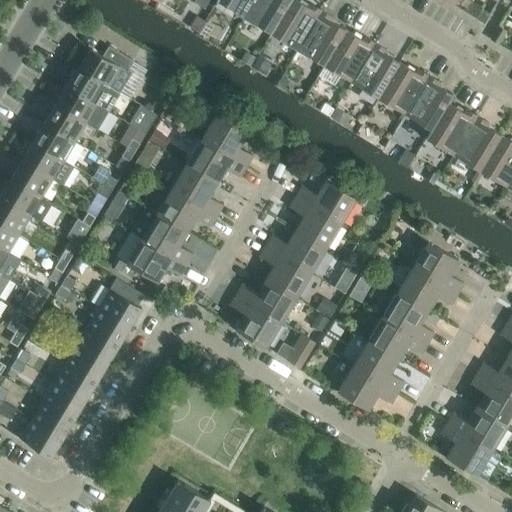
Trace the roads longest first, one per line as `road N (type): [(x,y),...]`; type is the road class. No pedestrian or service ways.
road 1 (residential): [(0,468),(32,488),(76,477),(164,327),(186,323)]
road 2 (residential): [(393,452),(186,323)]
road 3 (residential): [(393,452),(491,290)]
road 4 (residential): [(186,323),(278,161)]
road 5 (residential): [(511,94),(477,74),(466,53),(380,0)]
